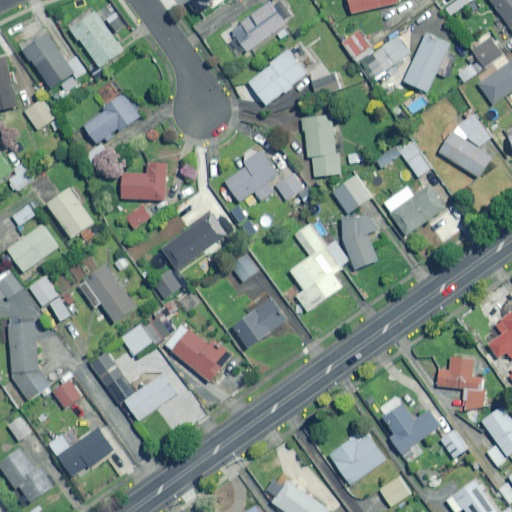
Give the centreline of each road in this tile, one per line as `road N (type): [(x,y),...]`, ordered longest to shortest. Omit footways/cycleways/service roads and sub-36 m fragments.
road 1 (tertiary): [(511,239),(129,511)]
road 2 (residential): [(202,107),(193,68),(145,0)]
